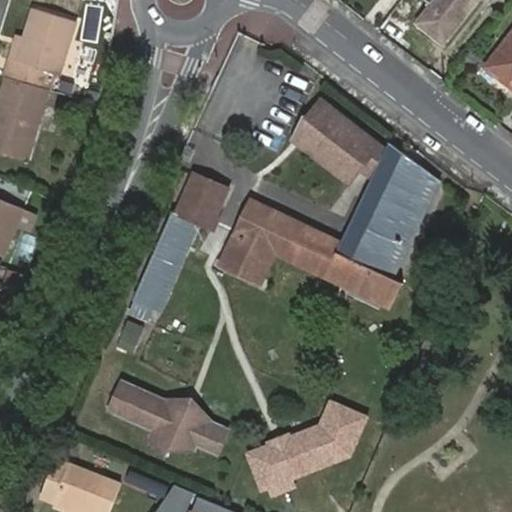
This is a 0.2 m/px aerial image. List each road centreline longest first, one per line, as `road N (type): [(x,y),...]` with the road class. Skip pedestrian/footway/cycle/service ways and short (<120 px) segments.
road 1 (tertiary): [(511,165),(296,0)]
road 2 (tertiary): [(0,418),(116,216)]
road 3 (tertiary): [(116,216),(212,22)]
road 4 (tertiary): [(151,14),(150,56),(116,216)]
